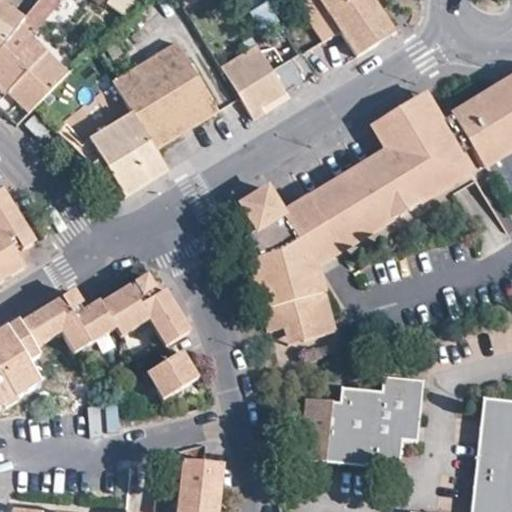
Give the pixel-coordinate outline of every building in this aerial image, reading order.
[(128,16),(135,0),(110,0),(107,7),(128,16)] [(339,31),(355,56),(363,51),(394,32),(372,0),(294,0),(320,42),(339,31)] [(49,10),(37,1),(22,20),(26,24),(18,33),(22,37),(49,10)] [(0,46),(22,20),(0,5),(0,46)] [(16,105),(26,115),(33,108),(67,72),(46,51),(41,57),(22,37),(18,33),(26,24),(22,20),(0,46),(0,72),(13,85),(4,94),(16,105)] [(88,140),(77,152),(96,171),(106,182),(111,178),(124,198),(166,172),(154,151),(173,139),(217,112),(176,43),(112,82),(131,114),(88,140)] [(257,45),(220,68),(238,98),(252,120),(264,112),(260,106),(271,99),(311,74),(298,52),(272,69),(257,45)] [(0,98),(4,94),(13,85),(0,72),(0,98)] [(307,197),(339,246),(443,182),(448,190),(471,176),(456,150),(467,144),(480,166),(511,145),(511,76),(439,121),(421,91),(413,95),(376,118),(367,123),(384,150),(307,197)] [(48,131),(33,116),(25,125),(39,139),(48,131)] [(314,270),(310,264),(280,212),(265,187),(250,196),(239,203),(253,228),(241,236),(268,332),(281,328),(295,324),(300,341),(331,332),(314,270)] [(0,281),(8,277),(25,267),(17,253),(37,241),(27,225),(4,188),(0,189),(0,281)] [(280,212),(310,264),(339,246),(307,197),(280,212)] [(18,325),(34,349),(61,333),(73,352),(116,327),(121,335),(148,320),(164,345),(190,329),(176,306),(165,288),(157,294),(151,283),(145,274),(134,280),(135,283),(130,287),(128,284),(100,300),(98,299),(80,310),(76,303),(70,294),(65,297),(18,325)] [(25,364),(38,356),(34,349),(18,325),(17,322),(0,331),(0,406),(37,384),(25,364)] [(295,324),(281,328),(285,345),(300,341),(295,324)] [(183,350),(176,353),(192,379),(198,376),(183,350)] [(192,379),(176,353),(147,372),(163,397),(192,379)] [(340,389),(338,403),(305,400),(302,431),(311,432),(308,460),(397,469),(401,440),(415,441),(418,412),(421,383),(381,378),(379,393),(361,391),(340,389)] [(511,511),(511,402),(497,401),(482,400),(471,496),(469,511),(511,511)] [(209,511),(212,491),(214,461),(181,457),(175,511),(209,511)] [(223,462),(214,461),(212,491),(220,491),(222,475),(223,462)] [(209,511),(217,511),(219,503),(220,491),(212,491),(209,511)]
